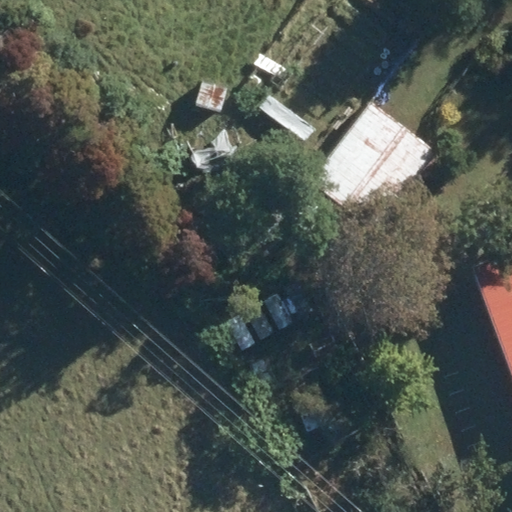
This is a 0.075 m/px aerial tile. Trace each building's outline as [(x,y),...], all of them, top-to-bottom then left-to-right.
[(294,180),(362,240),(438,153),(371,94),(294,180)] [(231,130),(160,140),(166,181),(236,172),(231,130)] [(288,206),(263,190),(221,255),(246,271),(288,206)] [(317,312),(300,276),(253,300),(270,335),(317,312)] [(511,289),(495,296),(511,339),(511,289)]
